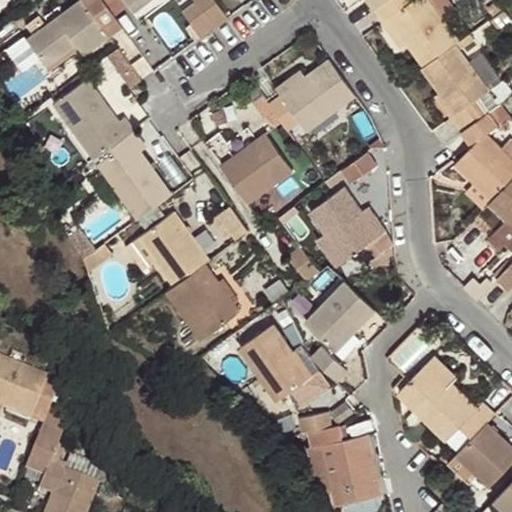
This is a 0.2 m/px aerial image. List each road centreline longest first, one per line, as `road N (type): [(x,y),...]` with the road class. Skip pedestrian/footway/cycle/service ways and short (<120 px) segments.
road 1 (residential): [(450,292),(433,153),(321,5)]
road 2 (residential): [(450,292),(425,306),(377,357),(408,509)]
road 3 (residential): [(179,106),(321,5)]
